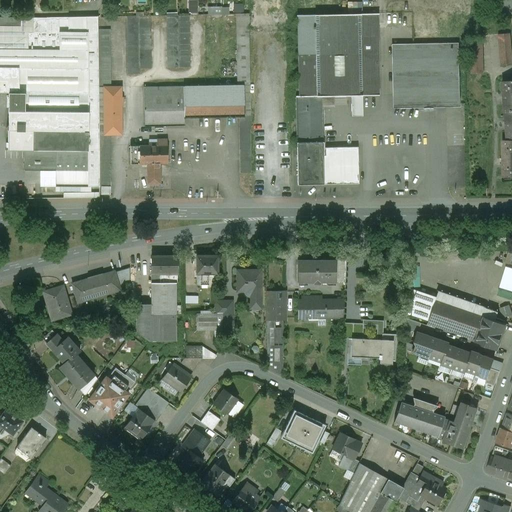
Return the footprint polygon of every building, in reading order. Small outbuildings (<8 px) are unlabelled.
[(208,6),(208,14),(224,15),(224,6),(208,6)] [(190,66),(189,15),(167,16),(167,67),(190,66)] [(377,15),(298,16),(300,97),(321,97),(321,106),(334,105),(334,97),(351,96),(362,96),(379,96),(377,15)] [(150,16),(127,17),(128,74),(139,74),(138,68),(151,67),(150,16)] [(98,17),(69,18),(69,29),(77,29),(77,27),(86,26),(86,33),(98,33),(98,17)] [(33,18),(1,18),(1,28),(21,28),(21,26),(33,26),(33,18)] [(69,18),(33,18),(33,26),(33,34),(27,34),(28,51),(69,51),(69,29),(69,18)] [(243,86),(244,116),(239,117),(240,174),(250,174),(249,83),(250,83),(250,66),(249,44),(249,24),(238,25),(239,86),(243,86)] [(1,28),(0,28),(0,41),(5,42),(5,52),(28,51),(27,34),(33,34),(33,26),(21,26),(21,28),(1,28)] [(88,132),(9,132),(9,151),(25,151),(57,151),(57,171),(57,187),(100,187),(99,136),(99,88),(98,33),(86,33),(86,26),(77,27),(77,29),(69,29),(69,51),(88,51),(88,94),(88,96),(88,132)] [(110,30),(99,30),(99,87),(111,87),(110,30)] [(510,34),(498,35),(500,66),(511,65),(510,34)] [(5,42),(0,41),(0,94),(9,94),(88,94),(88,51),(69,51),(28,51),(5,52),(5,42)] [(483,43),(471,43),(471,74),(483,74),(483,43)] [(458,44),(394,46),(396,106),(460,105),(458,44)] [(511,80),(501,82),(505,140),(502,140),(502,158),(502,164),(503,177),(511,176),(511,80)] [(239,86),(184,87),(184,118),(239,117),(244,116),(243,86),(239,86)] [(184,118),(184,87),(148,88),(149,96),(144,96),(144,127),(184,127),(184,118)] [(121,88),(104,88),(104,136),(111,136),(122,136),(121,104),(124,104),(124,99),(121,99),(121,88)] [(88,94),(9,94),(9,132),(88,132),(88,96),(88,94)] [(362,96),(351,96),(351,116),(363,116),(362,96)] [(321,97),(300,97),(296,97),(297,144),(322,143),(321,106),(321,97)] [(104,136),(99,136),(100,187),(111,187),(111,136),(104,136)] [(322,143),(297,144),(298,176),(297,176),(298,186),(359,184),(358,147),(325,148),(325,156),(323,156),(322,143)] [(157,144),(148,144),(148,147),(139,147),(139,165),(148,165),(148,170),(160,169),(160,165),(168,165),(167,147),(157,146),(157,144)] [(139,147),(130,147),(131,165),(139,165),(139,147)] [(57,151),(25,151),(25,171),(57,171),(57,151)] [(160,169),(148,170),(148,184),(160,184),(160,169)] [(47,197),(47,186),(36,186),(36,197),(47,197)] [(160,255),(151,255),(151,273),(160,273),(160,255)] [(177,255),(160,255),(160,273),(177,273),(177,255)] [(217,255),(197,255),(197,273),(200,273),(209,273),(217,273),(217,255)] [(336,259),(298,259),(298,281),(314,281),(314,282),(320,282),(320,281),(336,281),(336,259)] [(130,267),(115,272),(119,287),(130,283),(130,267)] [(252,269),(247,269),(247,270),(238,270),(238,291),(261,291),(261,270),(252,270),(252,269)] [(115,271),(81,280),(87,300),(120,290),(119,287),(115,272),(115,271)] [(160,273),(151,273),(152,303),(137,303),(137,315),(137,332),(138,332),(150,341),(176,341),(176,283),(177,283),(177,273),(160,273)] [(209,273),(200,273),(200,285),(209,285),(209,273)] [(81,280),(72,283),(78,302),(87,300),(81,280)] [(63,286),(44,292),(52,320),(65,316),(62,306),(68,305),(63,286)] [(287,291),(268,291),(268,311),(284,311),(284,303),(287,303),(287,291)] [(436,298),(416,292),(413,302),(411,316),(428,322),(436,298)] [(484,317),(437,301),(437,299),(436,298),(428,322),(427,325),(476,341),(484,317)] [(343,300),(298,301),(298,307),(297,307),(297,313),(299,313),(299,317),(343,317),(343,300)] [(232,302),(216,302),(216,314),(222,314),(232,314),(232,302)] [(284,311),(268,311),(267,369),(282,376),(284,311)] [(216,314),(196,314),(196,331),(222,330),(222,314),(216,314)] [(232,314),(222,314),(222,330),(232,330),(232,314)] [(507,324),(484,317),(476,341),(475,343),(498,351),(500,344),(507,324)] [(363,339),(363,324),(343,323),(342,338),(351,339),(351,338),(363,339)] [(52,330),(44,338),(47,343),(56,335),(52,330)] [(47,343),(46,343),(53,351),(67,338),(63,332),(58,337),(56,335),(47,343)] [(435,340),(415,334),(412,343),(414,346),(412,353),(429,359),(435,340)] [(79,351),(68,338),(67,338),(53,351),(61,360),(64,364),(60,368),(79,389),(94,376),(94,375),(93,375),(76,355),(80,352),(79,351)] [(363,339),(351,338),(351,339),(350,357),(378,358),(378,359),(380,359),(380,364),(392,364),(393,341),(393,340),(382,340),(363,339)] [(447,344),(435,340),(429,359),(441,363),(447,346),(447,344)] [(216,347),(186,346),(186,357),(215,358),(216,347)] [(458,350),(447,346),(441,363),(440,365),(452,369),(458,350)] [(470,354),(458,350),(452,369),(464,373),(465,371),(470,354)] [(482,356),(470,352),(470,354),(465,371),(476,375),(482,356)] [(494,360),(482,356),(476,375),(488,379),(494,360)] [(202,359),(185,359),(181,364),(193,372),(202,359)] [(189,377),(172,364),(163,377),(170,382),(169,384),(179,391),(189,377)] [(135,383),(115,368),(108,379),(110,381),(114,376),(128,386),(124,391),(127,393),(135,383)] [(94,376),(79,389),(85,397),(98,380),(94,376)] [(114,376),(110,381),(108,379),(106,377),(89,400),(112,417),(129,394),(127,393),(124,391),(128,386),(114,376)] [(169,404),(147,388),(134,407),(137,409),(154,422),(155,423),(169,404)] [(238,399),(224,389),(213,403),(227,413),(238,399)] [(475,395),(464,392),(463,397),(473,400),(475,395)] [(437,406),(413,398),(414,403),(413,406),(401,402),(394,422),(437,437),(443,419),(444,416),(432,412),(433,410),(437,406)] [(239,400),(228,412),(233,416),(244,405),(239,400)] [(477,408),(460,402),(454,420),(471,425),(477,408)] [(22,421),(6,409),(3,414),(0,417),(0,425),(4,428),(13,435),(22,421)] [(137,409),(123,428),(140,440),(154,422),(137,409)] [(213,430),(221,419),(210,410),(201,421),(213,430)] [(323,426),(294,412),(281,439),(311,452),(323,426)] [(511,415),(507,414),(502,428),(511,431),(511,415)] [(437,437),(437,438),(443,440),(449,421),(443,419),(437,437)] [(470,428),(449,421),(443,440),(442,442),(463,449),(470,428)] [(268,443),(273,446),(282,430),(277,427),(268,443)] [(46,438),(31,428),(17,448),(31,458),(46,438)] [(511,443),(511,431),(502,428),(497,443),(511,448),(511,443)] [(182,447),(188,451),(188,449),(196,455),(197,453),(200,455),(209,442),(194,430),(182,447)] [(355,439),(341,432),(333,448),(345,454),(349,456),(352,450),(350,449),(355,440),(355,439)] [(229,434),(221,445),(226,449),(234,438),(229,434)] [(362,444),(355,440),(350,449),(352,450),(349,456),(345,454),(339,465),(348,470),(353,458),(355,459),(362,444)] [(509,452),(495,447),(492,455),(501,458),(501,455),(507,457),(509,452)] [(196,455),(188,449),(188,451),(177,465),(191,476),(203,460),(196,455)] [(220,458),(219,460),(215,464),(223,470),(226,465),(221,461),(222,459),(220,458)] [(360,461),(355,459),(353,458),(348,470),(355,473),(359,463),(360,461)] [(511,464),(491,458),(487,472),(507,478),(511,464)] [(1,459),(0,460),(0,471),(4,475),(11,466),(1,459)] [(389,511),(404,487),(359,463),(355,473),(339,504),(350,511),(389,511)] [(417,463),(409,478),(413,480),(415,476),(418,477),(423,467),(417,463)] [(215,464),(200,483),(218,496),(223,489),(224,488),(221,485),(227,478),(229,474),(223,470),(215,464)] [(437,480),(424,472),(418,482),(426,486),(420,495),(426,498),(437,505),(446,490),(435,483),(437,480)] [(39,474),(25,493),(35,500),(38,497),(45,502),(39,511),(40,511),(54,494),(45,487),(48,481),(39,474)] [(232,482),(227,478),(221,485),(224,488),(223,489),(226,491),(232,482)] [(251,494),(243,488),(232,502),(245,511),(249,511),(260,498),(252,492),(251,494)] [(420,495),(418,493),(414,498),(423,504),(426,498),(420,495)] [(60,511),(67,503),(54,494),(40,511),(60,511)] [(414,498),(409,495),(405,501),(419,509),(423,504),(414,498)] [(500,511),(503,507),(482,499),(476,511),(500,511)]
